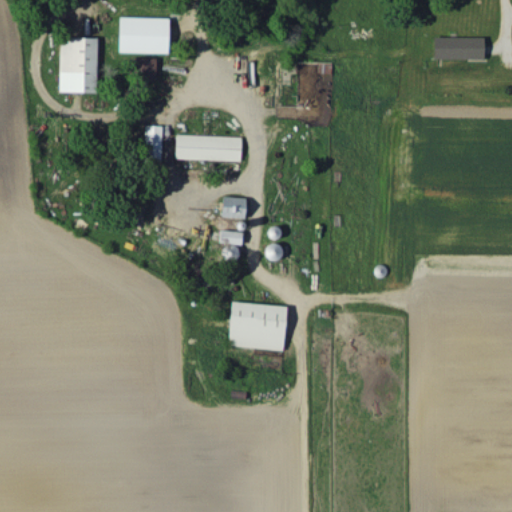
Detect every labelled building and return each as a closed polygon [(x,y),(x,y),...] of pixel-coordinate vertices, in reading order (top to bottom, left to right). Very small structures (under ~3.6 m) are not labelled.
[(118,51),(167,52),(168,18),(119,17),(118,51)] [(58,91),(96,92),(97,37),(59,36),(58,91)] [(484,38),(433,37),(433,58),(483,59),(484,38)] [(156,58),(132,57),(131,79),(155,80),(156,58)] [(161,125),(144,125),(144,160),(161,160),(161,125)] [(175,158),(240,160),(240,136),(175,134),(175,158)] [(245,197),(222,196),(221,216),(244,217),(245,197)] [(219,243),(241,243),(241,230),(219,230),(219,243)] [(228,345),(283,349),(285,304),(230,301),(228,345)]
